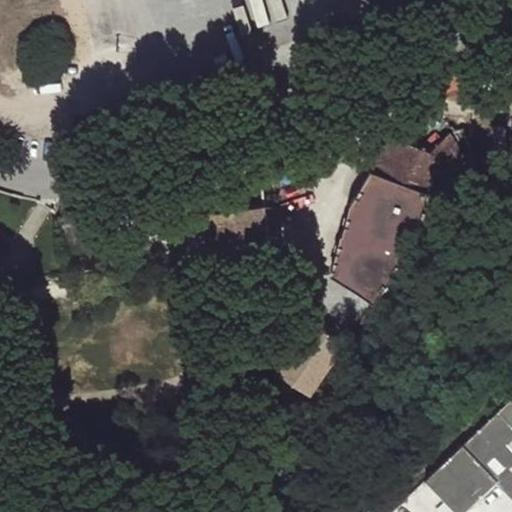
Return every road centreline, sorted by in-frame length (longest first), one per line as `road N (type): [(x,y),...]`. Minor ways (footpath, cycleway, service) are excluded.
road 1 (residential): [(0,169),(50,181),(80,175),(322,82)]
road 2 (residential): [(322,82),(511,10)]
